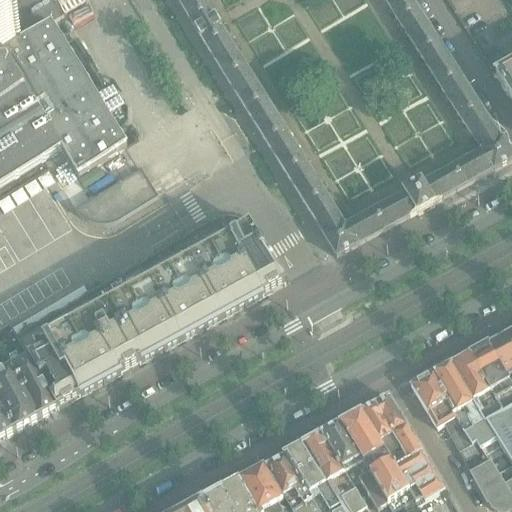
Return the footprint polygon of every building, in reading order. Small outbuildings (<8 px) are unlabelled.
[(0,0),(0,192),(2,191),(0,186),(0,168),(22,155),(28,165),(48,153),(52,158),(62,152),(78,179),(125,150),(116,135),(110,126),(91,95),(63,49),(62,48),(58,41),(50,29),(62,21),(64,20),(63,18),(51,0),(13,0),(6,5),(2,0),(0,0)] [(194,0),(175,0),(181,8),(194,0)] [(211,12),(203,0),(194,0),(181,8),(191,25),(211,12)] [(404,0),(380,0),(388,11),(404,0)] [(419,14),(409,0),(404,0),(388,11),(398,27),(419,14)] [(511,0),(504,0),(511,13),(511,19),(494,29),(501,43),(480,57),(483,61),(484,62),(489,71),(490,72),(492,75),(492,76),(494,79),(511,69),(511,0)] [(226,35),(219,25),(211,12),(191,25),(205,48),(226,35)] [(429,30),(419,14),(398,27),(408,42),(429,30)] [(440,47),(429,30),(408,42),(419,60),(440,47)] [(236,53),(226,35),(205,48),(216,65),(236,53)] [(450,62),(440,47),(419,60),(429,75),(450,62)] [(246,68),(236,53),(216,65),(226,81),(246,68)] [(459,78),(450,62),(429,75),(439,91),(459,78)] [(257,85),(246,68),(226,81),(236,98),(257,85)] [(511,69),(494,79),(497,80),(511,103),(511,69)] [(470,95),(464,85),(459,78),(439,91),(450,107),(470,95)] [(266,100),(257,85),(236,98),(246,113),(266,100)] [(481,111),(470,95),(450,107),(460,123),(481,111)] [(277,117),(266,100),(246,113),(256,130),(277,117)] [(499,138),(481,111),(460,123),(477,151),(483,147),(499,138)] [(287,134),(277,117),(256,130),(267,147),(287,134)] [(297,149),(287,134),(267,147),(276,162),(297,149)] [(511,158),(502,142),(501,142),(499,138),(483,147),(499,171),(511,163),(511,158)] [(499,171),(483,147),(477,151),(479,153),(465,161),(478,182),(493,173),(494,174),(499,171)] [(306,164),(297,149),(276,162),(285,177),(306,164)] [(478,182),(465,161),(451,168),(463,190),(478,182)] [(316,181),(306,164),(285,177),(296,193),(316,181)] [(463,190),(451,168),(435,178),(439,185),(446,199),(463,190)] [(121,223),(158,200),(140,172),(74,212),(76,216),(81,221),(83,222),(90,226),(97,228),(101,228),(108,228),(115,226),(121,223)] [(446,199),(439,185),(435,178),(421,185),(434,206),(441,202),(440,202),(446,199)] [(327,198),(319,185),(316,181),(296,193),(306,210),(327,198)] [(434,206),(421,185),(421,183),(404,193),(417,216),(418,217),(434,208),(433,207),(434,207),(434,206)] [(417,216),(404,193),(401,194),(402,195),(390,202),(402,223),(409,219),(409,220),(416,216),(417,216)] [(337,215),(327,198),(306,210),(317,227),(337,215)] [(402,223),(390,202),(375,210),(387,231),(402,223)] [(387,231),(375,210),(358,220),(370,241),(387,231)] [(353,251),(340,230),(345,227),(337,215),(317,227),(324,239),(323,240),(336,260),(353,251)] [(261,295),(283,283),(249,229),(244,225),(239,221),(233,219),(226,219),(220,220),(214,223),(17,340),(28,361),(54,408),(56,407),(58,411),(263,300),(261,295)] [(370,241),(358,220),(345,227),(340,230),(353,251),(357,248),(370,241)] [(511,333),(487,347),(511,390),(511,398),(497,407),(503,415),(511,409),(511,333)] [(511,398),(511,390),(487,347),(467,358),(489,394),(496,405),(497,407),(511,398)] [(489,394),(467,358),(450,367),(486,427),(503,415),(497,407),(496,405),(487,411),(482,402),(478,405),(477,402),(489,394)] [(54,408),(28,361),(11,371),(39,422),(56,413),(58,411),(56,407),(54,408)] [(486,427),(450,367),(435,376),(458,414),(454,416),(473,447),(479,443),(483,450),(495,443),(486,427)] [(39,422),(11,371),(0,376),(0,412),(13,436),(39,422)] [(454,416),(458,414),(435,376),(410,389),(437,433),(442,430),(441,430),(448,426),(459,456),(473,447),(454,416)] [(420,453),(394,410),(388,401),(374,409),(406,461),(420,453)] [(406,461),(374,409),(360,416),(392,469),(406,461)] [(511,409),(503,415),(486,427),(495,443),(511,468),(511,409)] [(0,443),(13,436),(0,412),(0,443)] [(392,469),(360,416),(340,427),(388,507),(386,507),(389,511),(400,511),(413,505),(407,494),(400,483),(392,469)] [(388,507),(340,427),(321,438),(344,476),(351,488),(359,483),(375,511),(379,511),(386,507),(388,507)] [(315,511),(311,504),(297,511),(365,511),(361,505),(355,494),(351,488),(344,476),(321,438),(304,447),(341,510),(336,511),(315,511)] [(511,511),(511,501),(497,477),(490,465),(480,452),(483,450),(479,443),(473,447),(459,456),(471,477),(487,506),(489,506),(492,511),(511,511)] [(304,447),(284,458),(311,504),(315,511),(336,511),(341,510),(304,447)] [(400,483),(428,466),(420,453),(406,461),(392,469),(400,483)] [(284,458),(266,468),(282,497),(291,511),(297,511),(311,504),(284,458)] [(407,494),(435,477),(428,466),(400,483),(407,494)] [(262,470),(240,482),(257,511),(281,511),(277,505),(282,502),(280,499),(282,497),(266,468),(262,470)] [(511,468),(497,477),(511,501),(511,468)] [(425,506),(445,493),(435,477),(407,494),(413,505),(417,511),(424,506),(425,506)] [(257,511),(240,482),(220,493),(231,511),(257,511)] [(231,511),(220,493),(203,502),(208,511),(231,511)] [(208,511),(203,502),(185,511),(208,511)]
